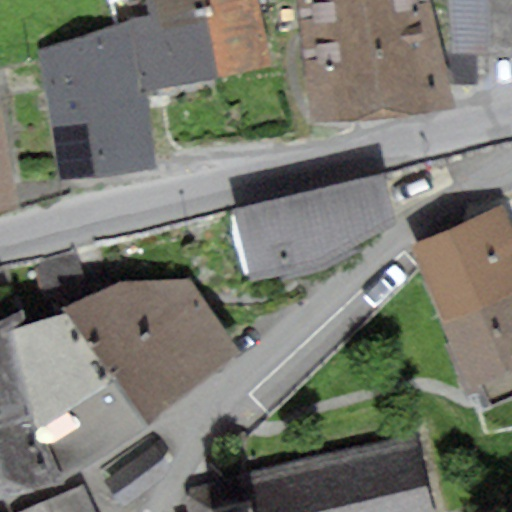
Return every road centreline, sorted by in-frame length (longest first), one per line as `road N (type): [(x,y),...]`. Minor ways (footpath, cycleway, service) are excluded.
road 1 (secondary): [(511,118),(0,242)]
road 2 (residential): [(228,386),(380,250),(429,214),(511,176)]
road 3 (residential): [(0,500),(88,473),(182,407),(228,386)]
road 4 (residential): [(173,511),(175,488),(228,386)]
